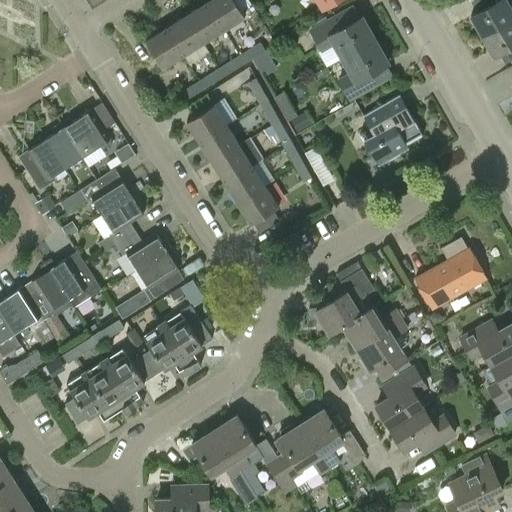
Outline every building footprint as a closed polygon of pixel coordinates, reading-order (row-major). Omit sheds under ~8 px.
[(207,0),(204,2),(222,29),(242,16),(239,11),(250,4),(247,0),(207,0)] [(477,12),(469,16),(480,34),(511,16),(511,0),(492,0),(494,2),(477,12)] [(204,2),(184,15),(202,42),(222,29),(204,2)] [(341,58),(374,39),(361,16),(345,25),(337,11),(308,27),(322,52),(334,45),(341,58)] [(184,15),(164,27),(182,54),(202,42),(184,15)] [(511,16),(480,34),(492,56),(499,52),(511,44),(511,16)] [(283,26),(272,33),(277,42),(288,35),(283,26)] [(161,67),(182,54),(164,27),(144,40),(161,67)] [(387,62),(374,39),(341,58),(348,70),(335,77),(349,101),(378,85),(370,71),(387,62)] [(238,54),(243,63),(264,50),(259,41),(238,54)] [(266,49),(252,58),(262,76),(276,68),(266,49)] [(238,54),(218,67),(223,76),(243,63),(238,54)] [(223,76),(218,67),(198,79),(203,88),(223,76)] [(246,82),(258,104),(267,98),(255,77),(246,82)] [(182,101),(203,88),(198,79),(176,93),(182,101)] [(399,153),(396,149),(421,135),(398,95),(362,115),(376,140),(365,146),(377,166),(399,153)] [(267,98),(258,104),(270,125),(279,119),(267,98)] [(225,124),(212,104),(186,121),(199,141),(225,124)] [(59,122),(80,157),(98,145),(101,149),(112,142),(91,109),(68,123),(65,118),(59,122)] [(270,125),(282,146),(290,140),(279,119),(270,125)] [(56,131),(45,138),(64,167),(80,157),(59,122),(53,126),(56,131)] [(238,145),(225,124),(199,141),(212,161),(238,145)] [(53,174),(64,167),(45,138),(42,133),(36,137),(39,142),(17,155),(39,189),(56,178),(53,174)] [(290,140),(282,146),(294,166),(302,161),(290,140)] [(251,165),(238,145),(212,161),(225,182),(251,165)] [(304,152),(322,186),(334,180),(315,146),(304,152)] [(117,156),(108,162),(111,167),(120,161),(117,156)] [(310,176),(302,161),(294,166),(302,181),(310,176)] [(264,186),(251,165),(225,182),(237,202),(264,186)] [(113,168),(80,189),(87,198),(90,196),(102,214),(135,192),(131,186),(127,188),(120,177),(119,177),(113,168)] [(276,206),(264,186),(237,202),(250,223),(252,221),(259,231),(279,219),(272,209),(276,206)] [(86,198),(80,189),(60,202),(67,211),(86,198)] [(135,192),(102,214),(113,231),(114,232),(130,222),(143,213),(135,201),(139,198),(135,192)] [(48,195),(36,203),(42,213),(55,205),(48,195)] [(71,221),(63,227),(68,234),(76,228),(71,221)] [(104,238),(98,242),(104,251),(116,243),(135,231),(130,222),(114,232),(113,231),(109,234),(110,234),(104,238)] [(137,268),(170,247),(166,241),(162,243),(155,231),(141,240),(135,231),(116,243),(122,253),(125,250),(137,268)] [(448,258),(414,277),(431,307),(486,276),(469,246),(468,247),(461,235),(441,246),(448,258)] [(115,245),(109,248),(112,253),(118,249),(115,245)] [(174,253),(170,247),(137,268),(149,287),(145,289),(152,299),(184,278),(178,268),(170,255),(174,253)] [(46,264),(71,304),(73,306),(100,288),(77,251),(55,265),(52,260),(46,264)] [(43,272),(21,286),(42,319),(53,312),(54,315),(71,304),(46,264),(40,268),(43,272)] [(327,332),(342,323),(358,314),(350,301),(371,288),(360,269),(339,281),(345,291),(314,309),(327,332)] [(0,312),(13,334),(31,322),(43,342),(53,336),(42,319),(21,286),(0,299),(0,312)] [(184,293),(179,286),(169,292),(174,299),(184,293)] [(126,300),(115,306),(122,317),(133,311),(126,300)] [(190,303),(160,322),(191,370),(200,364),(191,350),(211,337),(190,303)] [(372,306),(358,314),(342,323),(355,345),(400,319),(394,309),(379,318),(372,306)] [(0,352),(2,355),(20,344),(13,334),(0,312),(0,352)] [(61,354),(66,363),(124,327),(118,318),(61,354)] [(405,329),(400,319),(355,345),(368,368),(373,366),(378,374),(393,366),(387,357),(400,350),(398,348),(406,343),(400,332),(405,329)] [(490,365),(511,352),(511,323),(497,331),(491,319),(459,337),(471,358),(483,352),(490,365)] [(149,347),(140,353),(154,374),(172,363),(181,376),(191,370),(160,322),(141,334),(149,347)] [(123,346),(103,359),(133,407),(142,401),(133,387),(154,374),(140,353),(130,358),(123,346)] [(37,350),(27,356),(33,366),(43,359),(37,350)] [(511,352),(490,365),(498,380),(487,386),(499,407),(511,399),(511,352)] [(2,370),(0,370),(0,372),(7,383),(33,366),(27,356),(16,364),(8,366),(2,370)] [(85,371),(106,404),(115,399),(124,413),(133,407),(103,359),(85,371)] [(375,403),(389,426),(421,406),(412,392),(423,385),(412,366),(389,380),(395,391),(375,403)] [(112,413),(106,404),(85,371),(66,383),(74,396),(64,402),(77,422),(96,410),(103,419),(112,413)] [(460,372),(452,377),(457,384),(465,379),(460,372)] [(52,377),(44,382),(52,396),(60,390),(52,377)] [(430,420),(421,406),(389,426),(403,448),(423,436),(430,447),(453,433),(441,413),(430,420)] [(300,423),(328,467),(337,462),(329,448),(340,441),(353,461),(363,454),(348,430),(339,436),(322,409),(300,423)] [(213,430),(241,473),(249,486),(255,496),(265,490),(254,474),(259,471),(254,463),(262,457),(235,415),(213,430)] [(280,452),(275,456),(290,479),(300,473),(297,468),(310,460),(319,474),(328,467),(300,423),(272,441),(280,452)] [(488,424),(473,432),(478,441),(493,434),(488,424)] [(213,430),(192,444),(211,474),(224,465),(233,479),(241,473),(213,430)] [(294,486),(290,479),(275,456),(265,462),(285,492),(294,486)] [(0,485),(13,477),(0,457),(0,485)] [(449,511),(480,511),(476,503),(502,491),(489,463),(448,482),(456,499),(445,504),(449,511)] [(233,479),(241,491),(249,486),(241,473),(233,479)] [(0,511),(6,511),(27,500),(13,477),(0,485),(0,511)] [(155,499),(155,511),(193,511),(193,508),(206,509),(206,486),(179,486),(179,499),(155,499)] [(34,511),(27,500),(6,511),(34,511)] [(396,501),(395,511),(396,511),(406,511),(408,501),(396,501)]
